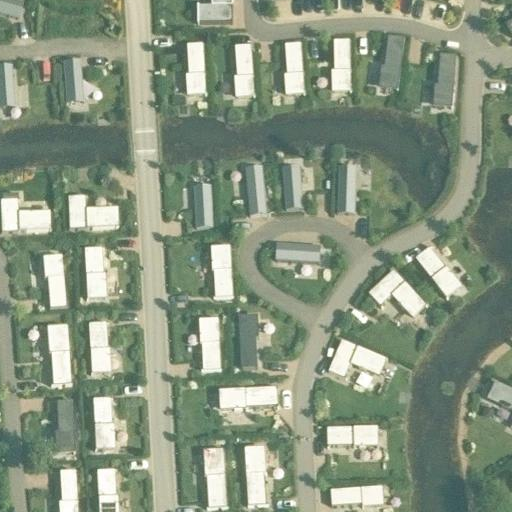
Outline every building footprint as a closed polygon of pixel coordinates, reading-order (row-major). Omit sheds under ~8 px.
[(0,0),(0,16),(18,21),(22,5),(0,0)] [(216,9),(198,9),(198,27),(233,26),(232,0),(212,0),(216,0),(216,9)] [(383,71),(381,90),(398,92),(404,42),(388,40),(385,71),(383,71)] [(334,75),(333,75),(334,94),(351,94),(350,44),(334,44),(334,75)] [(204,47),(188,48),(189,79),(188,79),(189,98),(207,97),(204,47)] [(302,47),(285,48),(287,78),(286,78),(288,98),(305,97),(302,47)] [(251,49),(235,50),(237,80),(236,81),(238,100),(255,99),(251,49)] [(437,89),(435,108),(452,110),(457,59),(440,58),(438,89),(437,89)] [(80,64),(62,65),(65,105),(82,103),(80,64)] [(11,69),(0,69),(0,109),(14,108),(11,69)] [(263,172),(246,174),(251,220),(267,218),(263,172)] [(300,172),(283,173),(286,213),(303,212),(300,172)] [(339,172),(338,217),(355,217),(356,172),(339,172)] [(212,191),(195,192),(197,231),(214,230),(212,191)] [(2,204),(0,204),(0,222),(1,236),(47,234),(47,217),(33,218),(32,216),(17,217),(16,203),(17,203),(17,197),(2,198),(2,204)] [(84,200),(67,201),(68,233),(117,231),(116,212),(85,213),(84,200)] [(277,247),(276,264),(317,266),(318,250),(277,247)] [(429,250),(415,261),(444,300),(458,289),(452,281),(453,280),(446,270),(445,271),(429,250)] [(101,252),(84,253),(86,301),(104,300),(103,290),(105,290),(105,278),(103,279),(101,252)] [(214,263),(212,263),(213,275),(214,275),(216,301),(233,300),(230,252),(213,253),(214,263)] [(61,261),(44,263),(45,282),(46,282),(48,312),(65,311),(61,261)] [(395,274),(370,298),(381,310),(394,298),(400,305),(399,307),(404,312),(405,311),(414,321),(427,309),(395,274)] [(256,321),(240,322),(242,372),(258,371),(256,341),(257,341),(256,321)] [(202,335),(200,335),(201,348),(202,348),(204,374),(221,373),(219,324),(202,325),(202,335)] [(105,327),(87,328),(90,376),(108,375),(107,365),(109,365),(108,353),(106,353),(105,327)] [(49,345),(47,345),(48,358),(50,358),(52,390),(71,388),(67,332),(49,333),(49,345)] [(343,344),(329,376),(345,382),(351,366),(360,370),(359,372),(366,375),(367,373),(379,378),(386,363),(343,344)] [(511,392),(498,386),(491,401),(502,406),(501,410),(510,414),(511,411),(511,410),(511,429),(511,431),(511,430),(511,392)] [(277,391),(221,394),(222,412),(233,412),(234,414),(247,413),(247,411),(278,409),(277,391)] [(110,403),(92,404),(95,452),(112,451),(112,441),(114,441),(113,429),(111,429),(110,403)] [(57,436),(56,436),(57,456),(74,455),(72,405),(56,405),(57,436)] [(376,431),(327,432),(328,449),(354,449),(354,451),(366,450),(366,448),(377,448),(376,431)] [(263,453),(245,454),(248,510),(266,509),(265,477),(266,477),(266,464),(264,464),(263,453)] [(207,467),(205,467),(205,481),(207,481),(208,511),(212,511),(228,511),(224,455),(206,456),(207,467)] [(76,511),(75,474),(59,475),(60,506),(59,506),(59,511),(76,511)] [(113,474),(96,475),(98,511),(117,511),(117,500),(115,500),(114,500),(113,474)] [(381,491),(331,495),(332,510),(362,508),(363,509),(382,507),(381,491)]
